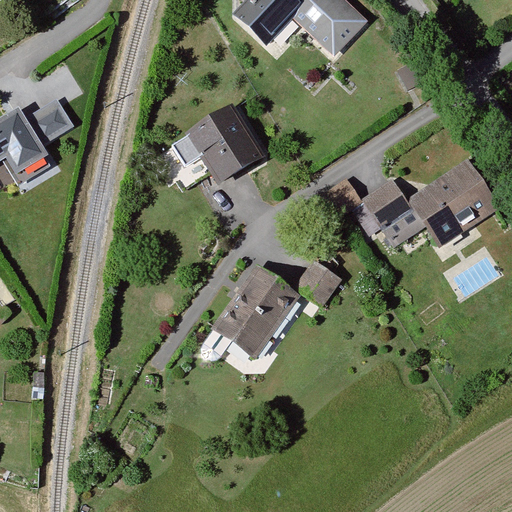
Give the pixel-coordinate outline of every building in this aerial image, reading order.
[(362,21),(339,0),(251,0),(238,14),(266,40),(292,13),(334,52),(362,21)] [(17,113),(0,123),(0,157),(5,155),(21,182),(49,165),(38,146),(70,127),(56,103),(23,123),(17,113)] [(230,110),(172,148),(184,166),(208,151),(225,177),(259,154),(230,110)] [(468,165),(414,201),(440,242),(495,206),(468,165)] [(360,202),(346,183),(331,193),(345,213),(360,202)] [(408,208),(392,184),(367,201),(384,225),(408,208)] [(418,212),(386,232),(396,246),(427,225),(418,212)] [(339,281),(314,265),(298,289),(323,305),(339,281)] [(294,296),(257,271),(218,330),(254,355),(294,296)]
